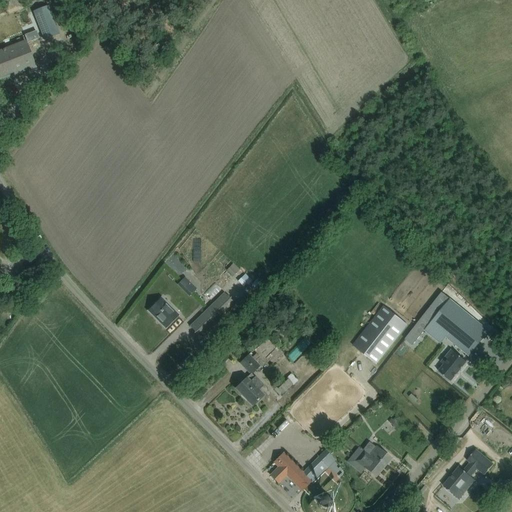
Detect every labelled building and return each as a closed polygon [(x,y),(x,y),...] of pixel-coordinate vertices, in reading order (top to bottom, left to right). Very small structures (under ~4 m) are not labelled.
[(59,34),(48,6),(33,11),(44,40),(59,34)] [(0,76),(14,71),(15,74),(23,70),(24,72),(36,67),(33,59),(26,42),(17,45),(13,47),(0,51),(0,76)] [(53,61),(61,50),(51,44),(44,55),(53,61)] [(233,276),(239,269),(232,264),(227,269),(226,270),(233,276)] [(196,285),(201,279),(190,269),(185,274),(196,285)] [(224,292),(188,326),(200,338),(208,331),(235,304),(224,292)] [(162,298),(155,304),(148,311),(156,319),(157,318),(166,326),(165,328),(180,315),(162,298)] [(450,299),(430,325),(469,357),(490,332),(450,299)] [(378,364),(387,351),(408,324),(385,306),(354,346),(378,364)] [(424,331),(429,325),(421,319),(405,339),(412,345),(424,331)] [(297,351),(317,334),(312,329),(293,346),(297,351)] [(219,349),(216,353),(210,358),(214,362),(215,361),(218,364),(222,359),(219,356),(223,353),(219,349)] [(444,365),(439,371),(451,381),(466,362),(452,350),(442,363),(444,365)] [(263,385),(252,373),(260,366),(249,355),(241,362),(251,374),(242,382),(235,389),(252,406),(258,400),(264,396),(258,390),(263,385)] [(298,375),(305,369),(300,362),(293,368),(298,375)] [(282,394),(297,380),(291,373),(276,387),(282,394)] [(423,380),(419,385),(428,390),(431,385),(423,380)] [(394,428),(397,424),(391,418),(388,422),(394,428)] [(311,434),(317,430),(309,420),(304,423),(311,434)] [(509,447),(511,442),(511,436),(504,431),(498,439),(509,447)] [(369,442),(363,449),(364,450),(370,455),(370,456),(373,458),(374,456),(385,466),(391,459),(383,452),(377,447),(376,448),(369,442)] [(364,450),(355,461),(365,469),(368,471),(375,478),(385,466),(374,456),(373,458),(370,456),(370,455),(364,450)] [(494,465),(493,464),(476,450),(467,461),(470,463),(464,471),(459,467),(443,486),(459,500),(475,480),(471,477),(477,470),(484,476),(494,465)] [(325,451),(303,473),(311,481),(313,483),(324,472),(328,468),(335,460),(325,451)] [(278,467),(270,475),(278,483),(286,475),(298,487),(301,490),(302,489),(305,492),(306,493),(310,497),(316,503),(317,497),(323,493),(324,494),(334,484),(335,483),(330,478),(324,472),(313,483),(311,481),(303,473),(283,453),(274,463),(278,467)] [(316,503),(316,504),(320,509),(327,510),(328,511),(336,511),(332,506),(333,500),(329,494),(324,494),(323,493),(317,497),(316,503)] [(469,506),(479,500),(476,495),(466,501),(469,506)]
